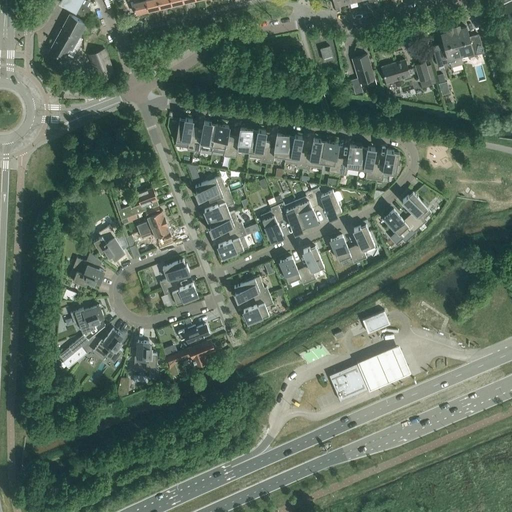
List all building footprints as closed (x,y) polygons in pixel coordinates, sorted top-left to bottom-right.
[(57,0),(58,1),(75,10),(80,0),(57,0)] [(132,0),(133,2),(136,13),(148,10),(146,0),(132,0)] [(158,0),(146,0),(148,10),(160,7),(158,0)] [(344,3),(342,0),(333,0),(336,11),(340,10),(338,5),(344,3)] [(85,17),(90,8),(80,2),(74,11),(85,17)] [(76,42),(87,23),(69,14),(59,32),(76,42)] [(484,52),(479,35),(469,38),(466,26),(460,28),(459,23),(452,25),(460,55),(467,53),(468,57),(484,52)] [(460,55),(452,25),(446,27),(447,31),(441,33),(444,45),(432,48),(437,65),(450,61),(451,66),(463,63),(460,55)] [(72,50),(76,42),(59,32),(49,51),(65,60),(61,68),(66,70),(73,57),(67,54),(70,49),(72,50)] [(333,58),(330,45),(320,48),(324,61),(333,58)] [(89,54),(99,79),(100,79),(114,73),(115,73),(104,48),(89,54)] [(375,78),(367,53),(352,58),(358,77),(351,79),(355,93),(362,90),(360,82),(375,78)] [(409,75),(408,70),(405,59),(381,66),(386,82),(409,75)] [(428,78),(424,63),(415,65),(419,81),(428,78)] [(439,82),(445,81),(443,73),(437,74),(439,82)] [(444,85),(446,94),(452,92),(450,83),(444,85)] [(192,118),(185,117),(185,118),(179,117),(177,130),(175,130),(174,137),(176,137),(176,140),(188,141),(187,149),(193,150),(196,136),(190,135),(192,118)] [(213,145),(216,123),(211,122),(211,121),(204,120),(202,137),(196,136),(193,150),(200,151),(201,143),(213,145)] [(229,125),(216,123),(213,145),(225,147),(223,155),(230,156),(232,142),(226,141),(229,125)] [(249,151),(252,129),(240,127),(238,143),(232,142),(230,156),(236,157),(238,149),(249,151)] [(258,130),(252,129),(249,151),(248,156),(260,158),(260,161),(266,162),(268,147),(263,146),(265,130),(258,129),(258,130)] [(286,157),(290,135),(277,133),(274,148),(268,147),(266,162),(273,163),(274,155),(286,157)] [(294,135),(290,135),(286,157),(285,162),(297,163),(296,166),(303,167),(305,153),(299,152),(302,135),(295,134),(294,135)] [(323,162),(326,140),(320,140),(321,138),(313,137),(311,154),(305,153),(303,167),(309,168),(310,165),(322,167),(323,162)] [(338,142),(326,140),(323,162),(330,164),(329,172),(339,173),(341,159),(336,158),(338,142)] [(357,168),(360,146),(350,144),(347,160),(341,159),(339,173),(346,174),(347,166),(357,168)] [(367,147),(360,146),(357,168),(367,169),(365,177),(376,179),(378,164),(372,163),(375,147),(367,146),(367,147)] [(399,152),(393,151),(394,150),(386,149),(384,165),(378,164),(376,179),(382,180),(383,172),(396,174),(396,172),(398,172),(399,165),(397,165),(399,152)] [(220,175),(195,185),(197,190),(196,191),(199,197),(207,194),(209,200),(217,197),(230,192),(228,185),(225,186),(223,182),(220,175)] [(142,185),(139,178),(133,180),(136,187),(142,185)] [(267,185),(264,178),(259,180),(262,188),(267,185)] [(159,205),(157,199),(158,199),(153,186),(137,193),(141,203),(132,207),(131,204),(121,208),(118,199),(115,200),(119,213),(121,219),(136,214),(136,213),(145,210),(158,205),(159,205)] [(341,209),(332,189),(321,194),(318,186),(312,189),(317,202),(323,200),(330,216),(336,213),(336,212),(341,209)] [(317,202),(312,189),(305,192),(306,195),(295,199),(306,224),(317,219),(311,205),(317,202)] [(423,199),(422,201),(413,191),(409,195),(408,194),(402,199),(414,211),(410,214),(420,225),(427,219),(425,217),(431,211),(426,206),(428,205),(423,199)] [(234,202),(230,192),(217,197),(219,203),(204,209),(209,220),(229,212),(227,205),(234,202)] [(241,200),(244,207),(250,204),(247,198),(241,200)] [(306,224),(295,199),(284,204),(283,201),(277,204),(283,217),(288,215),(295,230),(302,228),(301,226),(306,224)] [(277,220),(283,217),(277,204),(270,207),(271,209),(260,214),(271,239),(283,234),(277,220)] [(160,211),(158,205),(145,210),(147,216),(148,220),(137,225),(139,230),(166,220),(162,210),(160,211)] [(394,208),(384,217),(392,225),(390,227),(395,232),(396,231),(402,237),(411,229),(413,231),(419,226),(409,215),(404,220),(394,208)] [(234,210),(229,212),(209,220),(211,225),(210,226),(212,233),(228,226),(230,232),(244,227),(241,220),(239,222),(234,210)] [(166,220),(139,230),(142,237),(153,233),(154,235),(155,236),(157,242),(158,242),(162,240),(164,246),(174,242),(172,236),(170,231),(166,220)] [(101,235),(93,240),(101,252),(106,249),(109,254),(112,252),(115,257),(124,250),(115,237),(117,235),(110,224),(99,231),(101,235)] [(361,226),(360,225),(353,228),(360,243),(354,246),(360,259),(367,256),(363,249),(375,244),(366,224),(361,226)] [(233,238),(218,244),(223,256),(244,248),(248,246),(244,235),(247,234),(251,232),(249,225),(244,227),(230,232),(233,238)] [(132,234),(126,236),(130,246),(136,244),(132,234)] [(360,259),(354,246),(348,248),(342,234),(330,239),(339,260),(350,255),(354,262),(360,259)] [(324,266),(315,245),(310,247),(310,246),(303,249),(310,265),(304,267),(309,281),(316,278),(313,271),(324,266)] [(77,271),(73,279),(86,284),(88,279),(94,281),(95,278),(100,280),(104,270),(98,268),(101,261),(101,260),(90,252),(86,260),(77,257),(72,269),(77,271)] [(309,281),(304,267),(298,270),(292,255),(280,260),(288,281),(300,276),(303,283),(309,281)] [(187,263),(185,263),(183,258),(162,266),(167,278),(159,281),(162,287),(176,282),(173,276),(189,270),(187,263)] [(271,261),(265,264),(269,273),(274,271),(271,261)] [(259,275),(253,278),(252,276),(245,279),(246,281),(234,285),(236,291),(235,291),(238,298),(253,292),(256,298),(269,292),(267,286),(264,287),(259,275)] [(178,288),(176,282),(162,287),(165,294),(167,293),(172,304),(197,294),(193,282),(178,288)] [(299,283),(293,286),(297,292),(302,289),(299,283)] [(66,288),(63,295),(74,299),(77,292),(66,288)] [(273,303),(269,292),(256,298),(258,304),(243,309),(248,321),(269,313),(266,305),(273,303)] [(83,331),(96,326),(94,321),(99,319),(98,316),(103,314),(99,304),(84,309),(83,307),(70,312),(75,324),(80,322),(83,331)] [(388,318),(386,314),(385,312),(384,309),(362,319),(366,327),(368,332),(390,323),(388,318)] [(196,344),(207,340),(205,334),(210,333),(206,323),(196,327),(195,324),(178,331),(183,343),(194,339),(196,344)] [(119,338),(122,334),(113,327),(103,340),(101,339),(93,350),(104,358),(107,354),(114,359),(122,348),(118,345),(121,340),(119,338)] [(344,335),(341,330),(334,333),(337,338),(344,335)] [(89,340),(84,334),(69,346),(74,352),(82,346),(89,340)] [(208,359),(205,352),(215,349),(214,347),(215,345),(214,343),(212,343),(211,338),(207,340),(196,344),(164,356),(169,368),(178,359),(191,354),(195,364),(208,359)] [(149,346),(149,340),(138,340),(137,356),(135,356),(134,370),(147,370),(147,365),(157,366),(157,352),(151,351),(151,346),(149,346)] [(402,340),(360,358),(372,386),(414,368),(402,340)] [(68,367),(87,352),(82,346),(74,352),(63,361),(68,367)] [(229,347),(218,354),(221,358),(232,351),(229,347)] [(370,388),(358,360),(329,373),(341,401),(370,388)]
